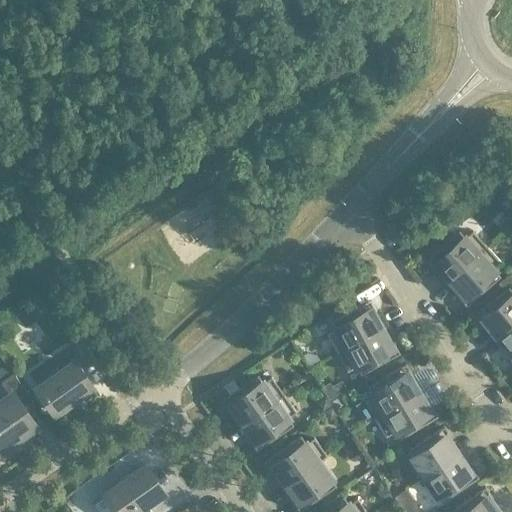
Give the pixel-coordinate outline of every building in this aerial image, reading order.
[(493,197),(486,187),(476,194),(483,204),(493,197)] [(437,266),(449,280),(487,246),(473,230),(465,237),(459,230),(426,260),(434,268),(437,266)] [(501,262),(487,246),(449,280),(462,294),(459,297),(467,306),(500,276),(494,269),(501,262)] [(485,321),(497,336),(511,323),(511,290),(509,287),(474,315),(482,324),(485,321)] [(327,333),(337,352),(382,328),(372,311),(376,309),(370,299),(331,320),(336,328),(327,333)] [(511,323),(497,336),(509,351),(506,353),(511,361),(511,323)] [(391,344),(382,328),(337,352),(347,371),(356,366),(361,374),(400,353),(394,342),(391,344)] [(96,358),(81,337),(70,345),(77,355),(70,360),(73,363),(60,372),(56,370),(49,375),(50,379),(38,387),(55,411),(70,401),(70,398),(76,393),(79,394),(91,386),(79,369),(84,365),(85,366),(96,358)] [(364,399),(375,417),(418,391),(409,375),(412,373),(406,363),(368,386),(373,394),(364,399)] [(34,402),(13,372),(1,381),(10,394),(0,401),(0,450),(34,426),(23,410),(34,402)] [(231,407),(242,423),(284,394),(271,376),(263,382),(258,374),(221,400),(228,410),(231,407)] [(336,396),(329,383),(322,387),(329,400),(336,396)] [(428,407),(418,391),(375,417),(386,436),(395,431),(400,439),(438,416),(432,405),(428,407)] [(296,411),(284,394),(242,423),(253,438),(250,440),(257,450),(293,424),(288,417),(296,411)] [(331,405),(326,397),(320,400),(320,405),(323,410),(331,405)] [(338,414),(332,406),(324,412),(328,417),(332,418),(338,414)] [(407,450),(424,476),(458,453),(447,438),(451,435),(444,425),(407,450)] [(274,468),(285,484),(326,454),(314,437),(306,443),(301,435),(264,461),(271,470),(274,468)] [(358,449),(351,439),(341,446),(349,456),(358,449)] [(469,469),(458,453),(424,476),(441,501),(478,477),(472,467),(469,469)] [(327,455),(326,454),(285,484),(296,499),(293,501),(300,511),(336,485),(319,461),(327,455)] [(151,511),(148,507),(147,505),(151,500),(163,492),(144,466),(133,474),(129,474),(126,475),(123,476),(121,479),(119,481),(117,485),(106,493),(119,511),(151,511)] [(375,469),(382,480),(387,476),(381,466),(375,469)] [(499,511),(489,498),(492,496),(485,486),(450,511),(499,511)] [(385,504),(392,499),(384,488),(377,493),(385,504)] [(367,511),(357,498),(349,503),(343,496),(320,511),(367,511)]
